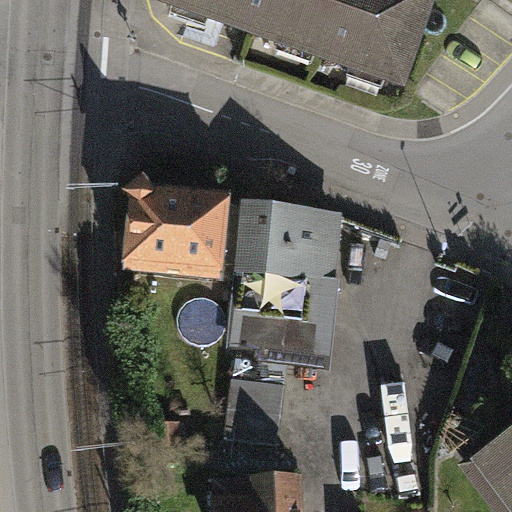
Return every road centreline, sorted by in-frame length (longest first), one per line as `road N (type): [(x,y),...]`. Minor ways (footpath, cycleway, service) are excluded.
road 1 (secondary): [(45,511),(32,331),(43,65)]
road 2 (residential): [(43,65),(113,78),(455,187)]
